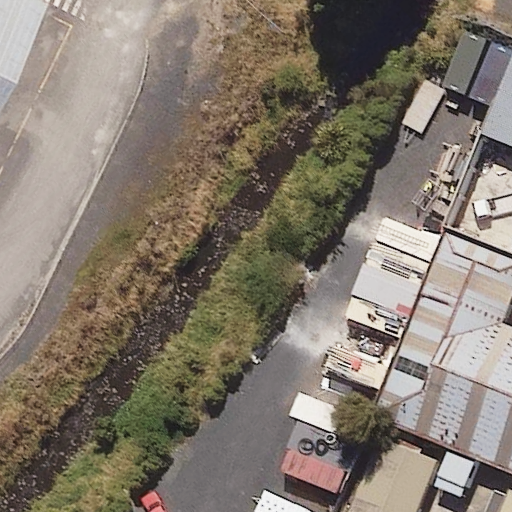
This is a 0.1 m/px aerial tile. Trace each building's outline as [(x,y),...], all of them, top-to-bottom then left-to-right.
[(0,0),(0,112),(56,0),(55,0),(0,0)] [(511,50),(480,134),(511,145),(511,50)] [(511,292),(511,263),(449,238),(378,415),(511,468),(511,327),(500,322),(511,292)] [(420,511),(442,461),(385,438),(354,511),(420,511)] [(511,511),(511,491),(509,490),(499,511),(511,511)]
